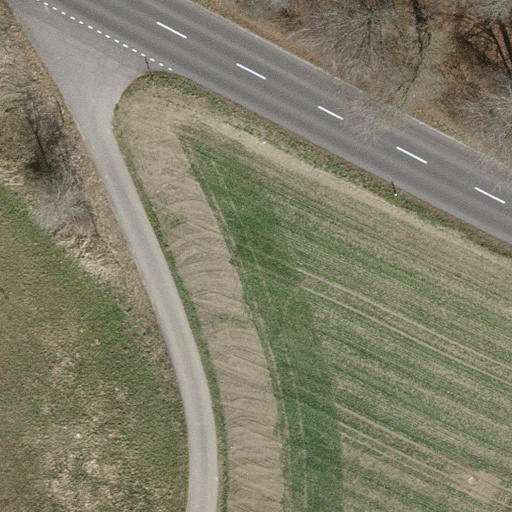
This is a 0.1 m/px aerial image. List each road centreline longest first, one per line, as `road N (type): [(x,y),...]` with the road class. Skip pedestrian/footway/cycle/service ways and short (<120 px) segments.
road 1 (unclassified): [(63,0),(196,365),(209,453),(204,511)]
road 2 (tertiary): [(121,0),(511,205)]
